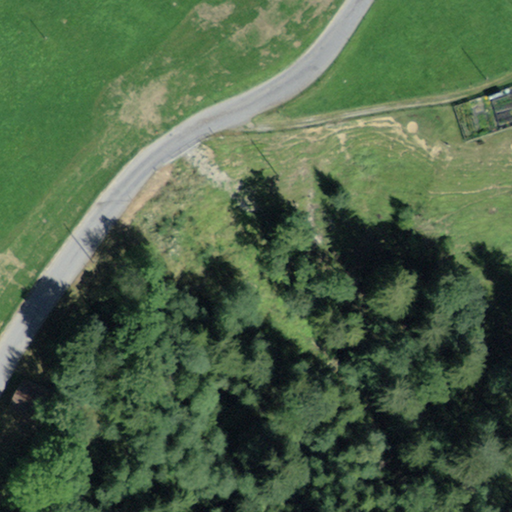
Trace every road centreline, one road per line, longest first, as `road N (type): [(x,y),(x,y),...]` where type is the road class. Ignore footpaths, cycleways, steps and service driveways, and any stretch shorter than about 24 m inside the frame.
road 1 (tertiary): [(0,375),(37,305),(142,168),(298,76),(339,37),(361,0)]
road 2 (track): [(214,123),(304,123),(511,78)]
